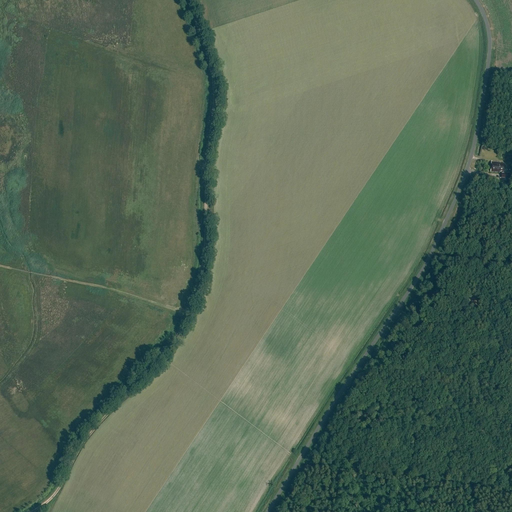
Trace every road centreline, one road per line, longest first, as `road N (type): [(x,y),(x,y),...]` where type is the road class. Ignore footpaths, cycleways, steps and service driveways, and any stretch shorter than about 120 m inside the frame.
road 1 (unclassified): [(267,511),(413,284),(460,186),(488,63),(486,24),(474,0)]
road 2 (track): [(188,0),(214,104),(203,263),(186,315)]
road 3 (track): [(186,315),(159,359),(90,432),(57,491),(31,511)]
road 4 (track): [(511,488),(298,459)]
